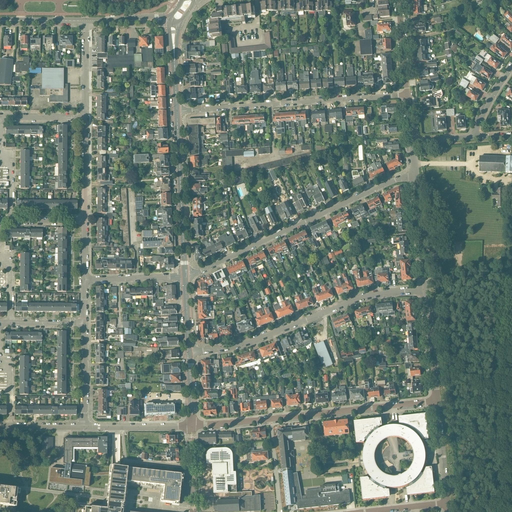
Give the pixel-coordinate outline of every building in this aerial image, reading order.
[(266,11),(269,11),(269,0),(266,0),(265,0),(262,0),(262,3),(259,3),(259,12),(266,11)] [(278,11),(278,2),(275,2),(275,0),(271,0),(269,0),(269,11),(272,11),(275,11),(278,11)] [(280,0),(281,2),(278,2),(278,11),(281,11),(282,15),(288,15),(287,0),(280,0)] [(297,13),(297,4),(297,2),(294,2),(293,0),(287,0),(288,15),(294,15),(294,13),(297,13)] [(322,11),(325,11),(325,1),(322,1),(322,0),(318,1),(318,3),(316,3),(316,12),(322,12),(322,11)] [(328,1),(325,1),(325,11),(328,11),(328,12),(335,11),(334,3),(331,3),(331,0),(328,0),(328,1)] [(304,12),(306,12),(306,1),(303,1),(300,1),(300,4),(297,4),(297,13),(304,12)] [(316,12),(316,3),(313,3),(313,1),(309,1),(306,1),(306,12),(309,12),(316,12)] [(389,6),(388,2),(378,3),(379,7),(378,7),(378,10),(387,9),(387,7),(389,6)] [(213,36),(213,39),(222,38),(222,35),(220,35),(219,26),(220,26),(219,20),(252,17),(252,18),(255,18),(255,8),(252,9),(251,6),(227,9),(227,10),(222,11),(222,8),(217,9),(218,16),(212,16),(212,21),(210,21),(210,27),(209,27),(210,37),(213,36)] [(387,9),(378,10),(379,13),(379,15),(372,16),(373,20),(378,20),(378,18),(387,17),(390,17),(389,12),(388,12),(387,9)] [(354,26),(354,13),(345,13),(346,26),(354,26)] [(391,24),(378,25),(377,21),(372,21),(372,22),(370,22),(371,26),(377,25),(378,32),(386,32),(386,33),(391,33),(391,24)] [(415,24),(416,33),(426,32),(430,32),(429,31),(432,31),(432,26),(429,27),(429,23),(415,24)] [(511,41),(507,38),(508,37),(505,35),(501,41),(511,49),(511,47),(511,41)] [(21,42),(21,49),(28,49),(28,37),(25,37),(24,36),(23,36),(22,37),(21,37),(21,38),(20,38),(20,42),(21,42)] [(97,54),(99,54),(99,58),(107,58),(107,56),(107,52),(107,48),(105,47),(105,38),(97,38),(97,54)] [(116,46),(116,38),(115,38),(109,38),(109,43),(107,43),(107,48),(107,52),(110,52),(111,52),(111,51),(112,51),(112,50),(112,46),(116,46)] [(140,47),(145,47),(145,49),(148,49),(148,38),(145,38),(140,38),(140,47)] [(162,38),(155,38),(156,56),(163,56),(162,38)] [(417,47),(417,48),(430,47),(429,39),(422,39),(422,41),(417,42),(417,45),(416,46),(417,47)] [(371,40),(365,41),(354,41),(355,57),(372,55),(372,49),(372,47),(371,40)] [(495,54),(496,53),(504,59),(506,56),(505,56),(507,54),(496,45),(494,47),(493,46),(490,50),(495,54)] [(430,54),(430,47),(417,48),(418,56),(427,55),(426,54),(430,54)] [(128,56),(129,68),(144,68),(148,68),(147,63),(153,63),(152,49),(148,49),(145,49),(140,49),(141,55),(133,55),(128,56)] [(500,65),(499,64),(492,59),(492,58),(488,55),(485,58),(486,59),(484,61),(496,69),(497,67),(498,68),(500,65)] [(119,68),(118,56),(107,56),(107,58),(107,68),(113,68),(119,68)] [(119,68),(129,68),(128,56),(127,56),(124,56),(119,56),(118,56),(119,68)] [(15,63),(15,65),(13,65),(13,72),(15,72),(15,73),(20,73),(20,72),(29,72),(29,58),(23,58),(23,63),(15,63)] [(0,85),(11,86),(11,85),(11,78),(13,61),(0,59),(0,85)] [(477,64),(473,70),(480,75),(480,74),(489,80),(491,77),(491,76),(492,74),(481,67),(480,66),(477,64)] [(105,68),(105,71),(97,71),(97,78),(107,78),(107,73),(113,73),(113,68),(107,68),(105,68)] [(67,103),(67,85),(64,85),(64,69),(42,69),(42,87),(40,87),(40,96),(49,96),(49,103),(67,103)] [(438,75),(430,77),(431,81),(431,83),(440,80),(438,75)] [(430,91),(431,90),(432,90),(433,90),(433,88),(433,87),(433,86),(432,85),(432,84),(430,84),(429,84),(429,82),(431,81),(430,77),(426,78),(427,81),(420,82),(421,89),(420,89),(421,91),(421,92),(430,91)] [(486,86),(485,85),(477,80),(473,77),(470,81),(471,81),(470,84),(482,91),(483,88),(484,89),(486,86)] [(235,82),(233,82),(230,82),(230,87),(227,87),(227,95),(232,95),(233,94),(237,94),(236,82),(235,82)] [(422,101),(423,104),(422,104),(422,109),(428,109),(427,108),(433,107),(434,108),(439,108),(439,103),(438,103),(437,98),(440,98),(441,98),(442,97),(442,95),(443,94),(442,93),(441,89),(433,92),(434,96),(434,99),(429,99),(429,100),(422,101)] [(477,98),(479,96),(467,89),(465,92),(469,94),(467,96),(476,102),(478,99),(477,98)] [(187,100),(189,100),(189,102),(192,102),(191,100),(198,99),(198,104),(204,104),(204,99),(205,99),(207,99),(206,95),(201,96),(201,95),(198,95),(198,93),(197,94),(197,95),(187,96),(187,100)] [(97,103),(105,103),(105,97),(116,97),(116,94),(101,94),(101,97),(97,97),(97,103)] [(387,115),(387,113),(396,113),(395,106),(381,107),(382,120),(388,120),(388,119),(389,118),(389,117),(388,115),(387,115)] [(509,111),(498,111),(498,116),(501,116),(502,122),(501,122),(501,127),(506,127),(506,126),(509,126),(509,119),(510,119),(510,116),(511,116),(511,111),(510,112),(509,111)] [(282,135),(281,129),(280,114),(278,115),(278,114),(275,114),(275,115),(273,115),(274,123),(276,122),(277,135),(282,135)] [(466,124),(465,124),(464,117),(460,118),(460,114),(455,114),(456,123),(457,123),(458,129),(461,129),(461,130),(466,129),(466,124)] [(437,120),(438,126),(437,126),(437,132),(443,131),(443,130),(446,130),(445,123),(446,123),(445,115),(441,115),(441,119),(437,120)] [(190,126),(198,126),(210,125),(215,125),(215,117),(189,119),(189,126),(190,126)] [(235,133),(241,132),(239,117),(237,118),(237,117),(234,117),(234,118),(232,118),(233,126),(237,125),(237,129),(235,129),(235,133)] [(397,126),(388,127),(388,125),(381,125),(381,128),(383,127),(383,132),(387,132),(387,131),(389,131),(389,133),(397,132),(397,126)] [(392,142),(392,143),(387,144),(386,140),(378,141),(378,145),(384,144),(384,153),(393,152),(393,150),(399,149),(398,143),(395,143),(395,142),(392,142)] [(168,153),(169,152),(169,150),(168,149),(167,146),(163,146),(163,145),(158,145),(158,147),(157,147),(158,154),(168,153)] [(149,155),(133,156),(133,164),(150,163),(149,155)] [(511,158),(480,158),(480,172),(498,173),(498,176),(501,176),(501,174),(511,174),(511,158)] [(393,169),(398,167),(394,160),(392,161),(391,159),(389,159),(393,169)] [(375,163),(377,168),(381,175),(380,175),(381,176),(385,174),(380,162),(378,163),(377,162),(375,163)] [(373,170),(377,177),(380,175),(381,175),(377,168),(375,163),(375,164),(374,163),(371,165),(372,165),(371,165),(373,170)] [(376,178),(377,177),(373,170),(371,171),(370,169),(368,170),(370,175),(369,175),(370,179),(372,178),(372,179),(373,179),(375,178),(376,178)] [(272,182),(279,179),(275,170),(268,173),(272,182)] [(354,173),(360,185),(364,183),(361,177),(359,178),(356,172),(354,173)] [(100,185),(112,185),(112,181),(109,181),(110,176),(106,176),(97,176),(97,182),(100,182),(100,185)] [(338,180),(339,182),(338,183),(343,193),(349,190),(344,180),(343,177),(338,180)] [(235,187),(243,184),(241,178),(233,181),(235,187)] [(332,182),(325,185),(332,198),(336,196),(335,193),(336,192),(332,182)] [(321,194),(317,185),(313,187),(321,203),(325,201),(321,194)] [(113,186),(103,186),(103,189),(97,189),(97,195),(106,195),(110,195),(110,190),(113,190),(113,186)] [(239,198),(244,196),(241,186),(236,187),(239,198)] [(313,197),(315,201),(314,202),(316,205),(317,205),(321,203),(313,187),(305,190),(309,198),(311,198),(312,196),(313,195),(314,197),(313,197)] [(391,197),(395,195),(403,194),(403,189),(399,188),(388,193),(390,197),(391,197)] [(493,199),(498,199),(498,209),(503,209),(503,189),(498,189),(498,194),(493,194),(493,199)] [(296,195),(297,197),(304,211),(308,209),(307,209),(309,208),(305,198),(302,199),(301,195),(300,196),(298,193),(296,195)] [(386,193),(385,194),(383,195),(385,200),(383,201),(384,204),(392,200),(391,197),(390,197),(388,193),(387,193),(386,193)] [(404,201),(403,194),(395,195),(396,202),(404,201)] [(300,213),(304,211),(297,197),(296,195),(293,196),(294,198),(294,199),(296,203),(294,204),(298,214),(300,213)] [(378,198),(376,199),(375,199),(375,198),(372,199),(376,208),(379,207),(381,210),(383,209),(385,213),(388,212),(385,207),(384,204),(382,205),(378,198)] [(376,208),(372,199),(369,201),(369,202),(367,203),(370,210),(368,211),(370,215),(378,212),(376,208)] [(405,208),(405,205),(405,204),(405,202),(404,202),(404,201),(396,202),(396,206),(393,206),(394,212),(396,211),(399,211),(399,209),(405,208)] [(291,217),(294,216),(288,202),(281,205),(287,219),(289,218),(289,219),(292,218),(291,217)] [(282,221),(287,219),(284,212),(281,205),(276,208),(282,221)] [(357,207),(357,208),(362,218),(363,219),(368,217),(369,215),(366,210),(365,210),(362,205),(360,206),(359,206),(357,207)] [(271,207),(264,210),(272,226),(279,223),(271,207)] [(356,221),(362,218),(357,208),(356,208),(354,208),(354,209),(351,210),(356,221)] [(344,213),(342,215),(345,222),(347,225),(352,223),(353,222),(351,218),(350,219),(347,212),(344,213)] [(344,222),(345,222),(342,215),(340,215),(338,216),(336,217),(342,229),(347,227),(344,222)] [(238,226),(244,239),(249,237),(246,231),(246,230),(243,223),(243,224),(239,216),(237,217),(238,226)] [(338,232),(337,231),(342,229),(336,217),(334,218),(331,219),(334,226),(332,227),(334,231),(335,233),(338,232)] [(254,223),(255,225),(252,226),(255,234),(263,231),(260,225),(263,224),(261,219),(254,223)] [(171,227),(171,225),(172,224),(172,222),(171,221),(162,222),(162,225),(151,225),(151,230),(158,229),(158,228),(160,228),(160,230),(172,230),(171,227)] [(326,222),(321,224),(325,232),(326,233),(331,231),(328,225),(326,222)] [(319,235),(325,232),(321,224),(320,225),(317,226),(315,227),(319,235)] [(376,228),(374,224),(371,225),(372,226),(367,228),(369,233),(376,229),(376,228)] [(240,241),(244,239),(238,226),(238,225),(234,227),(237,233),(234,235),(235,238),(237,236),(240,241)] [(407,225),(398,226),(399,232),(396,232),(396,236),(406,235),(405,231),(407,231),(407,228),(407,225)] [(159,249),(173,248),(172,242),(173,241),(173,240),(172,239),(172,230),(160,230),(142,232),(143,250),(159,249)] [(308,243),(309,243),(312,248),(314,247),(312,241),(310,238),(309,239),(305,232),(303,233),(302,232),(299,233),(300,234),(300,235),(303,242),(307,241),(308,243)] [(221,237),(225,246),(227,245),(228,247),(236,243),(233,236),(232,237),(231,236),(228,238),(226,234),(221,237)] [(300,235),(294,237),(298,245),(299,247),(304,245),(303,242),(300,235)] [(298,245),(294,237),(293,236),(290,238),(291,239),(289,240),(292,247),(291,248),(293,251),(294,251),(296,248),(295,246),(298,245)] [(223,247),(225,246),(221,237),(218,238),(219,239),(216,240),(218,243),(214,245),(214,246),(215,246),(218,252),(219,252),(221,251),(221,250),(224,249),(223,247)] [(102,244),(102,247),(113,247),(113,244),(109,244),(110,238),(109,238),(106,238),(97,238),(97,244),(102,244)] [(205,258),(212,255),(206,242),(204,243),(207,249),(202,251),(202,252),(205,258)] [(208,242),(206,242),(212,255),(218,252),(215,246),(214,246),(214,245),(213,242),(209,244),(208,242)] [(285,242),(282,243),(280,244),(279,244),(283,252),(284,255),(289,253),(285,242)] [(354,252),(353,242),(342,248),(344,255),(345,254),(345,252),(346,251),(350,248),(354,252)] [(275,246),(276,246),(273,247),(277,255),(277,256),(281,263),(283,262),(279,253),(283,252),(279,244),(278,245),(277,245),(275,246)] [(273,247),(273,248),(272,247),(270,248),(270,249),(268,250),(272,258),(274,257),(274,256),(276,255),(277,255),(273,247)] [(201,260),(205,258),(202,252),(202,251),(201,248),(196,248),(196,255),(195,255),(195,261),(197,262),(198,262),(200,261),(201,260)] [(263,252),(262,252),(260,252),(261,253),(258,254),(262,262),(264,261),(264,260),(266,259),(267,259),(263,252)] [(258,254),(258,255),(257,254),(255,255),(255,256),(253,257),(258,267),(263,265),(262,262),(258,254)] [(258,267),(253,257),(252,256),(250,257),(250,258),(248,259),(251,267),(252,269),(253,270),(254,269),(258,267)] [(160,270),(165,270),(165,271),(169,271),(169,269),(174,269),(174,261),(171,261),(171,259),(164,260),(164,258),(161,258),(161,257),(153,257),(153,259),(150,258),(150,262),(153,262),(153,263),(159,262),(160,270)] [(397,268),(410,267),(410,263),(409,263),(409,261),(404,262),(404,259),(399,259),(395,259),(396,266),(399,266),(399,268),(397,268)] [(240,262),(240,263),(238,264),(241,271),(243,275),(245,275),(244,273),(248,271),(243,261),(242,262),(242,261),(240,262)] [(238,264),(237,264),(237,263),(235,264),(235,265),(233,266),(236,273),(236,274),(239,273),(238,272),(241,271),(238,264)] [(233,266),(232,267),(232,266),(230,267),(227,269),(231,277),(233,276),(233,275),(236,274),(236,273),(233,266)] [(381,284),(384,284),(382,272),(382,268),(379,269),(379,270),(375,271),(375,276),(377,276),(378,277),(375,277),(376,282),(378,282),(378,283),(380,283),(381,284)] [(361,288),(361,287),(363,287),(361,279),(362,279),(359,269),(352,271),(353,275),(355,275),(358,288),(359,288),(361,288)] [(221,271),(218,272),(216,273),(216,274),(220,282),(223,288),(229,285),(222,271),(221,271)] [(353,289),(351,282),(352,282),(350,278),(347,279),(345,274),(342,275),(346,284),(348,291),(350,290),(351,291),(353,290),(353,289)] [(213,275),(206,279),(205,278),(201,280),(201,281),(198,282),(197,284),(198,289),(208,289),(208,285),(209,284),(209,289),(213,288),(221,288),(218,283),(217,282),(213,284),(212,281),(215,279),(213,275)] [(347,292),(348,291),(346,284),(343,285),(341,281),(343,281),(341,276),(337,277),(338,281),(338,280),(343,293),(345,293),(347,292)] [(338,280),(338,281),(337,277),(334,278),(336,283),(333,284),(334,288),(335,288),(338,295),(339,295),(341,295),(341,294),(343,293),(338,280)] [(323,301),(324,301),(325,301),(327,300),(329,299),(323,286),(321,280),(319,281),(321,287),(318,288),(323,301)] [(329,299),(330,298),(331,298),(333,298),(333,297),(331,290),(332,289),(331,286),(327,288),(326,285),(323,286),(329,299)] [(221,288),(213,288),(209,289),(208,289),(198,289),(198,296),(209,295),(213,294),(216,294),(216,298),(225,297),(222,289),(221,288)] [(321,303),(321,302),(323,301),(318,288),(313,291),(318,303),(319,303),(321,303)] [(155,289),(152,289),(147,289),(147,297),(152,297),(152,304),(155,304),(155,301),(155,294),(155,292),(155,289)] [(130,297),(130,290),(124,290),(124,293),(121,294),(122,300),(125,299),(125,302),(130,302),(130,300),(130,297)] [(266,293),(265,290),(257,293),(258,294),(259,298),(267,296),(266,293)] [(309,307),(311,306),(313,306),(313,305),(314,305),(310,295),(308,296),(306,291),(303,292),(306,300),(309,307)] [(303,309),(298,296),(296,292),(294,293),(296,300),(295,300),(295,301),(298,311),(299,311),(301,310),(303,309)] [(308,307),(309,307),(306,300),(303,301),(301,295),(298,296),(303,309),(305,308),(306,309),(307,308),(308,307)] [(289,315),(284,302),(282,296),(279,297),(281,303),(278,304),(279,307),(283,317),(285,316),(285,317),(287,316),(287,315),(289,315)] [(289,315),(291,314),(292,314),(293,314),(293,313),(294,313),(289,302),(287,303),(287,301),(284,302),(289,315)] [(279,307),(278,304),(274,306),(279,319),(280,319),(281,318),(282,318),(283,317),(279,307)] [(388,304),(388,305),(387,305),(388,313),(389,316),(395,315),(395,312),(393,312),(392,304),(390,304),(388,304)] [(274,321),(269,308),(267,309),(265,305),(262,306),(266,316),(267,316),(269,323),(271,322),(272,322),(274,322),(274,321)] [(106,306),(104,306),(96,306),(96,312),(97,312),(97,315),(104,315),(104,309),(106,309),(106,306)] [(268,323),(269,323),(267,316),(266,316),(263,317),(262,314),(264,313),(262,308),(258,310),(258,312),(264,325),(266,324),(266,325),(268,324),(268,323)] [(240,334),(248,331),(245,322),(244,319),(243,316),(245,316),(244,312),(245,312),(244,309),(242,309),(236,311),(239,318),(240,318),(241,321),(237,323),(238,325),(237,325),(239,329),(238,329),(240,334)] [(355,311),(356,312),(355,312),(357,320),(359,325),(362,324),(363,328),(365,327),(364,324),(363,321),(360,310),(358,311),(355,311)] [(208,312),(199,312),(199,320),(209,319),(214,319),(214,312),(211,312),(208,312)] [(415,317),(415,314),(406,315),(407,325),(408,325),(415,324),(415,321),(416,321),(416,320),(416,319),(416,317),(415,317)] [(248,331),(250,330),(251,331),(254,330),(254,329),(251,321),(248,322),(247,321),(246,315),(245,316),(243,316),(244,319),(245,322),(248,331)] [(350,316),(348,317),(347,315),(345,316),(345,315),(343,316),(343,317),(346,325),(348,329),(350,329),(352,333),(353,337),(356,336),(355,331),(354,332),(352,326),(353,325),(351,322),(352,321),(350,316)] [(337,318),(338,319),(343,332),(348,329),(346,325),(343,317),(338,319),(337,318)] [(338,319),(337,318),(335,319),(336,320),(333,321),(333,322),(331,323),(336,337),(339,336),(339,333),(343,332),(338,319)] [(210,330),(213,330),(217,330),(217,327),(217,326),(213,326),(213,323),(201,323),(201,326),(200,326),(200,331),(201,331),(208,331),(210,330)] [(223,337),(227,337),(226,336),(225,327),(225,323),(217,325),(217,326),(217,327),(217,330),(218,334),(220,334),(221,337),(223,337)] [(225,327),(226,336),(227,337),(230,336),(232,335),(231,330),(233,330),(233,326),(225,327)] [(205,339),(206,339),(206,340),(207,340),(208,340),(209,339),(218,338),(218,334),(217,330),(213,330),(213,333),(210,333),(210,330),(208,331),(201,331),(200,331),(200,341),(205,340),(205,339)] [(304,332),(300,334),(303,343),(303,344),(305,347),(309,345),(309,344),(312,343),(311,339),(309,339),(308,337),(309,337),(308,335),(307,333),(304,333),(304,332)] [(299,349),(303,348),(302,345),(303,344),(303,343),(300,334),(299,334),(296,336),(296,337),(294,338),(296,344),(298,349),(299,348),(299,349)] [(292,351),(298,349),(296,344),(294,338),(292,339),(291,337),(287,339),(290,348),(292,351)] [(338,361),(341,360),(341,359),(334,337),(331,338),(338,361)] [(285,354),(292,351),(290,348),(287,339),(283,341),(283,342),(281,343),(282,345),(282,347),(283,347),(284,351),(285,352),(282,353),(284,359),(286,358),(285,354)] [(315,344),(314,345),(322,364),(324,363),(326,368),(333,365),(322,339),(314,342),(315,344)] [(401,354),(403,354),(407,353),(408,353),(410,353),(410,350),(418,349),(418,346),(419,346),(418,343),(409,344),(405,344),(406,349),(401,350),(401,354)] [(276,344),(273,344),(271,345),(271,346),(270,346),(273,354),(275,357),(278,356),(279,358),(282,357),(278,348),(276,344)] [(275,357),(273,354),(270,346),(268,347),(267,346),(266,347),(265,348),(268,356),(270,359),(275,357)] [(265,348),(264,348),(262,348),(262,349),(260,350),(262,355),(259,356),(261,362),(270,359),(268,356),(265,348)] [(178,351),(167,351),(157,352),(157,356),(166,356),(166,359),(179,359),(178,351)] [(255,357),(254,352),(252,353),(251,353),(249,353),(249,354),(252,366),(257,364),(257,363),(257,360),(256,357),(255,357)] [(408,353),(407,353),(403,354),(401,354),(400,354),(400,357),(406,357),(406,362),(419,361),(420,361),(420,357),(419,357),(419,354),(408,355),(408,353)] [(249,354),(246,355),(246,354),(244,355),(243,355),(243,356),(246,368),(252,366),(249,354)] [(237,357),(239,362),(235,363),(236,368),(239,367),(239,368),(241,368),(244,368),(246,368),(243,356),(242,355),(240,356),(240,357),(237,357)] [(202,362),(202,363),(200,363),(200,369),(202,369),(202,370),(210,369),(212,369),(214,369),(214,367),(215,367),(215,368),(219,368),(219,360),(211,361),(203,361),(202,362)] [(163,374),(180,373),(179,364),(163,365),(163,374)] [(421,376),(420,372),(421,372),(421,369),(420,369),(420,368),(414,369),(414,368),(412,368),(412,364),(405,365),(405,370),(410,370),(410,373),(408,373),(408,376),(407,376),(407,380),(413,380),(413,376),(421,376)] [(180,376),(180,375),(171,376),(164,375),(163,383),(171,383),(180,383),(180,378),(180,376)] [(389,396),(390,396),(389,383),(385,383),(384,378),(381,379),(381,383),(381,388),(384,387),(385,396),(387,396),(387,397),(389,396)] [(374,398),(375,398),(376,398),(377,398),(378,397),(380,397),(379,388),(381,388),(381,383),(381,379),(377,379),(377,384),(376,384),(375,385),(376,387),(373,387),(373,389),(374,398)] [(374,398),(373,389),(371,389),(371,388),(369,389),(369,380),(364,381),(365,389),(368,389),(369,398),(371,398),(372,398),(373,398),(374,398)] [(357,400),(361,400),(361,399),(364,399),(363,390),(365,390),(365,389),(364,381),(362,381),(362,386),(359,387),(356,387),(357,400)] [(418,383),(413,383),(413,384),(412,384),(412,385),(413,388),(410,388),(411,393),(413,393),(422,392),(423,392),(423,391),(423,388),(422,388),(421,384),(418,384),(418,383)] [(347,388),(348,393),(350,393),(351,400),(353,400),(354,400),(357,400),(356,387),(353,387),(352,386),(350,387),(350,388),(347,388)] [(305,405),(308,405),(309,406),(310,405),(311,405),(312,405),(311,396),(312,396),(311,389),(305,390),(305,391),(304,391),(305,397),(304,397),(304,399),(305,399),(305,405)] [(294,406),(293,396),(292,390),(286,391),(286,394),(284,394),(285,400),(287,399),(287,404),(288,406),(290,406),(290,407),(294,406)] [(332,402),(340,401),(338,390),(334,390),(334,391),(331,392),(332,402)] [(342,390),(338,390),(340,401),(347,401),(346,390),(342,391),(342,390)] [(216,391),(203,391),(203,395),(203,396),(203,399),(217,399),(216,391)] [(251,412),(251,411),(252,411),(254,410),(253,403),(251,403),(251,399),(248,399),(247,393),(244,394),(245,396),(246,412),(249,412),(251,412)] [(237,400),(237,401),(238,405),(238,406),(241,406),(241,412),(242,412),(244,412),(246,412),(245,396),(242,396),(243,404),(240,405),(240,399),(237,400)] [(267,408),(269,408),(268,396),(260,397),(262,410),(264,410),(265,410),(266,410),(267,410),(267,409),(267,408)] [(268,396),(269,408),(272,407),(272,409),(273,409),(274,409),(275,409),(277,408),(276,396),(268,396)] [(253,403),(254,410),(257,410),(257,411),(258,411),(259,411),(259,410),(262,410),(260,397),(253,398),(253,403)] [(130,402),(130,408),(130,416),(139,416),(139,402),(130,402)] [(175,404),(164,405),(164,403),(160,404),(161,405),(154,406),(154,405),(144,405),(144,416),(175,415),(175,404)] [(106,409),(98,409),(98,415),(97,415),(97,419),(106,419),(106,416),(110,416),(111,409),(106,409)] [(409,485),(410,487),(408,488),(407,488),(407,496),(435,493),(432,467),(426,468),(425,471),(425,472),(423,474),(421,473),(423,470),(423,469),(424,466),(425,464),(425,460),(426,458),(426,455),(427,454),(427,453),(426,453),(426,452),(425,452),(425,451),(424,448),(423,446),(422,442),(421,441),(420,439),(419,437),(417,436),(419,434),(420,436),(421,437),(423,440),(429,439),(426,414),(399,417),(399,424),(402,425),(403,425),(403,427),(400,427),(397,426),(394,426),(390,426),(388,427),(386,427),(383,428),(380,430),(379,428),(380,427),(382,426),(381,419),(354,422),(357,444),(364,443),(366,440),(368,442),(366,445),(364,448),(364,451),(363,454),(363,457),(363,460),(363,462),(364,464),(365,467),(366,470),(367,473),(369,475),(370,476),(372,479),(370,480),(368,478),(361,479),(363,501),(390,498),(389,490),(387,490),(386,490),(386,487),(388,488),(390,488),(393,489),(395,489),(398,488),(401,488),(403,487),(406,486),(409,485)] [(352,426),(352,421),(348,422),(347,421),(324,423),(325,437),(349,434),(348,426),(352,426)] [(279,439),(280,445),(286,506),(297,505),(297,509),(350,504),(349,491),(342,491),(342,493),(339,493),(338,485),(323,487),(324,494),(321,495),(320,489),(305,491),(306,496),(296,497),(295,486),(297,486),(296,480),(294,480),(294,474),(296,474),(295,469),(293,469),(292,462),(294,462),(293,451),(291,452),(290,441),(293,440),(293,442),(310,440),(308,428),(304,429),(293,430),(293,429),(277,430),(278,439),(279,439)] [(265,429),(252,430),(253,438),(266,437),(265,429)] [(231,433),(216,434),(216,433),(199,434),(199,445),(217,444),(217,439),(232,439),(232,442),(236,442),(235,435),(232,435),(231,433)] [(177,444),(177,443),(178,443),(178,441),(178,439),(177,439),(177,437),(169,437),(169,436),(161,436),(161,439),(166,439),(166,444),(177,444)] [(53,438),(43,438),(43,455),(53,455),(53,438)] [(111,447),(111,441),(111,439),(107,439),(107,438),(102,438),(98,438),(98,439),(75,439),(75,449),(84,449),(98,449),(98,455),(107,455),(107,446),(108,446),(111,446),(111,447)] [(87,467),(72,465),(72,449),(75,449),(75,439),(64,439),(63,439),(63,464),(65,464),(65,470),(60,469),(60,470),(56,470),(56,469),(51,468),(49,483),(82,487),(82,486),(89,487),(90,475),(111,475),(111,472),(91,473),(89,473),(90,468),(86,468),(87,467)] [(225,498),(228,498),(234,497),(234,493),(237,493),(236,473),(234,473),(233,455),(233,454),(232,453),(232,452),(231,451),(230,450),(229,449),(227,449),(225,449),(213,449),(212,450),(210,450),(210,451),(209,451),(209,452),(208,453),(207,453),(207,455),(207,456),(207,457),(207,465),(213,465),(214,494),(225,493),(225,498)] [(255,449),(250,449),(250,453),(246,453),(247,462),(252,461),(252,462),(268,461),(267,452),(266,449),(261,450),(261,451),(255,451),(255,449)] [(122,511),(124,505),(126,483),(143,484),(164,487),(162,502),(179,504),(182,475),(115,467),(111,467),(111,472),(111,475),(108,501),(107,509),(107,510),(85,508),(85,510),(84,510),(83,511),(122,511)] [(0,509),(15,511),(17,499),(21,500),(22,490),(0,488),(0,487),(0,509)] [(238,511),(239,511),(245,511),(260,511),(260,496),(252,496),(249,496),(243,497),(242,492),(237,493),(234,493),(234,497),(228,498),(228,500),(218,501),(215,501),(215,504),(214,504),(214,510),(215,510),(214,511),(238,511)]
